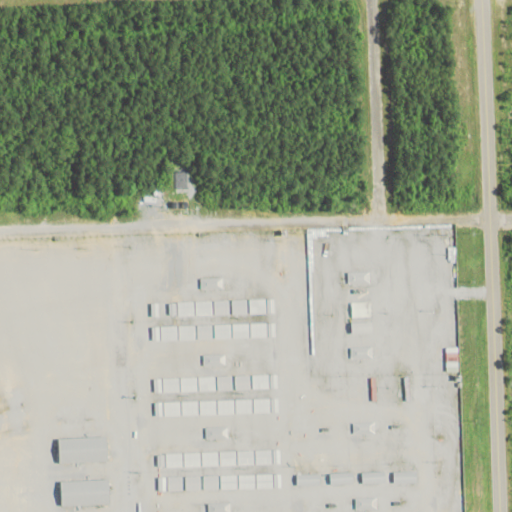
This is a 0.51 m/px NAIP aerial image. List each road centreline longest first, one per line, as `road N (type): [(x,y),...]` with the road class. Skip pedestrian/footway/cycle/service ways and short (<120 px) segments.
road 1 (residential): [(0,234),(511,216)]
road 2 (residential): [(501,511),(483,0)]
road 3 (residential): [(380,220),(374,0)]
